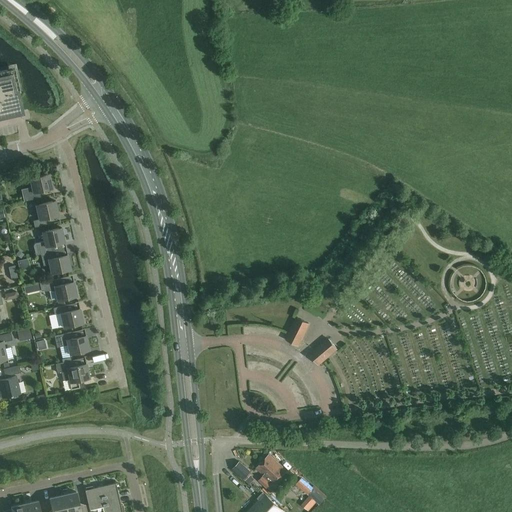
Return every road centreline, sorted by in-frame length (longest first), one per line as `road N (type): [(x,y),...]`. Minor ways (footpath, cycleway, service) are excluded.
road 1 (secondary): [(200,511),(160,199),(113,109)]
road 2 (unclassified): [(214,440),(440,448),(511,433)]
road 3 (residential): [(122,385),(70,153),(56,133)]
road 4 (residential): [(139,511),(130,467),(0,494)]
road 5 (secondary): [(102,93),(54,35),(10,0)]
